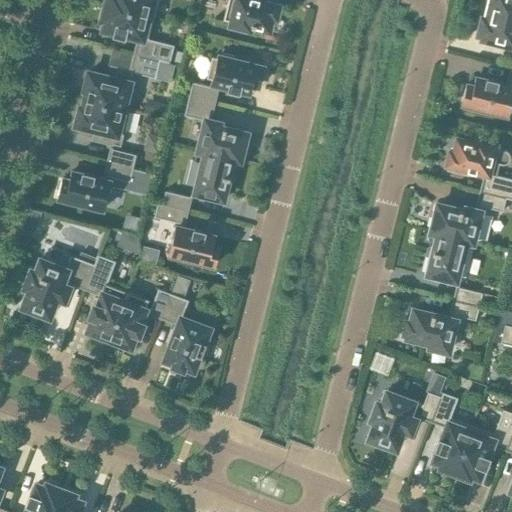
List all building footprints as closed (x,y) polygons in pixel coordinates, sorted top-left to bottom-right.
[(106,0),(105,5),(154,17),(157,0),(106,0)] [(227,0),(223,20),(231,22),(230,25),(250,30),(251,26),(269,31),(272,17),(276,18),(280,5),(259,0),(227,0)] [(482,18),(478,34),(483,35),(482,38),(499,42),(499,41),(511,44),(511,0),(488,0),(486,8),(490,9),(487,19),(482,18)] [(134,54),(159,60),(169,63),(174,45),(148,39),(154,17),(105,5),(101,20),(105,21),(103,29),(114,32),(114,34),(124,37),(125,34),(138,38),(134,54)] [(264,67),(235,60),(236,56),(222,53),(221,57),(217,56),(217,58),(212,57),(206,78),(211,80),(211,82),(229,87),(228,89),(239,92),(239,89),(250,92),(253,83),(260,85),(264,67)] [(131,71),(133,73),(155,78),(159,60),(134,54),(131,67),(132,68),(131,71)] [(82,98),(130,110),(130,109),(124,108),(133,73),(131,71),(113,67),(111,77),(89,72),(82,98)] [(507,86),(497,83),(497,81),(487,78),(486,81),(475,78),(473,86),(466,85),(461,102),(490,109),(490,113),(504,117),(505,113),(508,114),(511,98),(511,67),(507,86)] [(188,99),(214,104),(218,88),(217,88),(216,88),(192,82),(188,99)] [(82,98),(75,124),(98,130),(95,140),(120,146),(130,110),(82,98)] [(188,99),(184,115),(205,120),(198,150),(205,152),(233,159),(240,161),(241,157),(242,158),(245,146),(243,146),(247,133),(219,126),(220,123),(210,120),(214,104),(188,99)] [(150,136),(146,152),(158,155),(162,139),(150,136)] [(506,150),(505,150),(495,147),(496,144),(476,139),(475,142),(457,138),(453,152),(449,151),(446,164),(468,169),(467,170),(475,171),(488,174),(487,179),(485,178),(484,178),(481,192),(506,198),(511,200),(511,178),(496,175),(499,164),(501,164),(503,164),(505,164),(507,163),(508,163),(508,162),(509,162),(510,160),(510,159),(510,158),(510,156),(510,155),(510,154),(509,152),(508,151),(507,150),(506,150)] [(111,148),(107,162),(133,168),(136,155),(112,149),(112,148),(111,148)] [(233,159),(205,152),(195,192),(199,193),(199,194),(210,197),(211,196),(226,199),(230,184),(227,183),(233,159)] [(62,179),(58,196),(87,203),(86,207),(100,211),(101,207),(104,208),(110,184),(148,193),(149,194),(154,173),(133,168),(107,162),(104,176),(105,176),(104,180),(93,177),(93,175),(83,172),(82,175),(71,172),(69,180),(62,179)] [(162,204),(187,211),(191,197),(190,196),(190,197),(166,191),(162,204)] [(481,192),(477,206),(478,206),(478,205),(502,211),(506,198),(481,192)] [(187,211),(162,204),(157,203),(154,217),(183,224),(184,225),(187,211)] [(431,231),(473,241),(480,211),(466,207),(465,211),(438,204),(434,217),(433,216),(430,228),(432,228),(431,231)] [(215,264),(220,247),(213,245),(215,236),(204,234),(204,231),(194,228),(193,231),(175,226),(169,253),(172,253),(171,257),(185,261),(186,257),(215,264)] [(473,241),(431,231),(431,232),(438,233),(432,257),(429,257),(425,272),(440,276),(440,277),(451,280),(452,279),(455,280),(465,240),(472,242),(473,241)] [(128,292),(107,284),(116,261),(98,254),(94,264),(85,288),(97,293),(98,291),(102,293),(97,306),(94,305),(90,316),(93,316),(87,330),(90,331),(89,333),(108,340),(128,292)] [(85,288),(94,264),(71,255),(65,269),(42,260),(43,259),(41,258),(36,272),(31,270),(25,287),(29,289),(22,307),(36,312),(36,311),(49,316),(57,297),(64,300),(71,283),(85,288)] [(454,301),(479,306),(482,293),(458,287),(458,286),(457,286),(454,301)] [(170,293),(158,289),(149,312),(148,313),(161,317),(170,293)] [(108,340),(128,348),(128,346),(131,347),(136,333),(139,334),(142,324),(140,323),(149,300),(128,292),(108,340)] [(170,293),(161,317),(173,322),(174,321),(178,323),(164,359),(166,360),(165,362),(183,369),(183,367),(193,370),(199,356),(201,357),(211,331),(209,331),(210,328),(182,317),(188,300),(170,293)] [(479,306),(454,301),(450,314),(451,315),(451,314),(475,320),(479,306)] [(448,351),(455,320),(414,309),(411,322),(407,321),(404,333),(408,333),(407,337),(431,343),(430,346),(448,351)] [(511,326),(505,324),(500,342),(511,345),(511,326)] [(375,421),(368,440),(382,445),(382,443),(395,448),(403,429),(410,432),(417,415),(432,421),(441,396),(428,392),(422,405),(388,392),(389,391),(387,390),(382,404),(377,403),(371,419),(375,421)] [(432,421),(446,426),(442,439),(439,438),(435,449),(438,450),(433,460),(442,463),(440,467),(455,472),(473,426),(450,417),(458,398),(443,392),(441,396),(432,421)] [(473,426),(455,472),(469,478),(470,474),(479,477),(483,467),(485,468),(489,457),(487,456),(492,444),(506,449),(511,434),(511,412),(503,409),(494,434),(473,426)] [(0,511),(8,511),(0,508),(0,490),(0,489),(0,467),(0,511)] [(51,511),(60,489),(46,484),(45,487),(36,484),(32,495),(30,494),(26,504),(28,505),(25,511),(51,511)] [(75,494),(60,489),(51,511),(77,511),(78,511),(82,501),(73,498),(75,494)]
